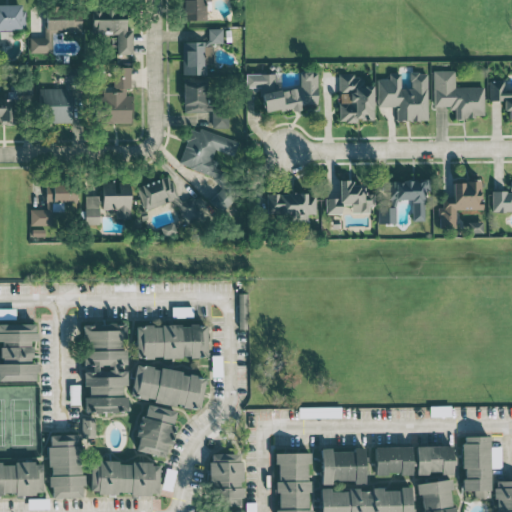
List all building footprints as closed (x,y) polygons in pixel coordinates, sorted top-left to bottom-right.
[(183,0),(183,20),(207,19),(206,0),(183,0)] [(0,4),(0,47),(4,48),(5,29),(24,29),(24,5),(0,4)] [(52,53),(52,32),(81,33),(81,9),(45,8),(44,37),(29,37),(29,52),(52,53)] [(133,53),(133,29),(126,29),(126,10),(92,10),(92,32),(117,32),(117,54),(133,53)] [(182,42),(183,75),(206,74),(206,63),(213,63),(212,44),(222,44),(222,28),(208,28),(208,42),(182,42)] [(129,123),(129,88),(131,88),(130,67),(109,67),(110,91),(102,91),(102,123),(129,123)] [(483,87),(455,87),(455,70),(432,70),(433,107),(454,107),(454,117),(484,116),(483,87)] [(317,72),(300,72),(300,88),(280,88),(280,73),(261,73),(261,110),(299,110),(299,104),(317,104),(317,72)] [(428,120),(427,72),(411,73),(411,88),(400,88),(400,73),(389,73),(389,79),(377,79),(377,106),(395,106),(396,120),(428,120)] [(372,85),(363,85),(362,75),(338,75),(339,121),(373,120),(372,85)] [(41,123),(72,122),(71,76),(64,76),(64,88),(41,88),(41,123)] [(183,112),(208,112),(208,79),(183,79),(183,112)] [(31,81),(15,80),(14,99),(30,100),(31,81)] [(511,89),(504,90),(503,80),(488,81),(489,100),(503,100),(504,110),(508,110),(508,119),(511,118),(511,89)] [(0,99),(0,124),(12,125),(13,99),(0,99)] [(228,128),(228,109),(213,109),(212,128),(228,128)] [(178,166),(228,182),(230,174),(211,168),(217,150),(234,155),(238,141),(190,126),(178,166)] [(144,210),(178,200),(170,175),(136,185),(144,210)] [(491,190),(491,211),(511,211),(511,178),(510,178),(509,191),(491,190)] [(325,213),(341,213),(340,204),(351,204),(351,212),(368,212),(368,205),(375,205),(375,194),(363,194),(363,185),(353,185),(353,180),(338,180),(338,198),(325,198),(325,213)] [(396,223),(396,199),(411,199),(411,220),(424,220),(424,190),(429,190),(429,181),(388,180),(388,207),(377,207),(377,223),(396,223)] [(129,218),(130,182),(103,181),(102,209),(115,209),(115,218),(129,218)] [(455,209),(482,209),(481,181),(452,181),(453,196),(443,197),(443,207),(439,207),(439,228),(456,228),(455,209)] [(30,225),(52,225),(52,211),(63,211),(63,202),(76,202),(76,184),(45,184),(45,209),(30,209),(30,225)] [(210,201),(221,212),(231,202),(220,191),(210,201)] [(266,194),(266,214),(289,214),(289,221),(307,220),(307,214),(316,214),(315,193),(266,194)] [(85,224),(99,224),(98,196),(84,196),(85,224)] [(178,203),(183,223),(201,218),(195,198),(178,203)] [(481,233),(481,222),(471,221),(471,233),(481,233)] [(160,227),(163,236),(176,232),(173,223),(160,227)] [(238,329),(247,328),(246,293),(237,293),(238,329)] [(190,307),(171,307),(171,316),(190,317),(190,307)] [(0,381),(37,380),(36,363),(31,363),(31,341),(36,341),(36,323),(0,323),(0,340),(0,341),(0,363),(0,381)] [(82,323),(83,386),(88,386),(88,396),(84,396),(84,412),(127,412),(127,395),(122,395),(121,385),(126,385),(126,349),(120,349),(120,339),(126,338),(125,323),(82,323)] [(206,325),(135,325),(135,358),(206,357),(206,325)] [(130,398),(200,407),(204,374),(134,366),(130,398)] [(136,451),(165,457),(167,443),(172,444),(176,425),(172,424),(175,411),(145,404),(139,436),(136,451)] [(298,407),(299,418),(341,417),(340,406),(298,407)] [(429,406),(429,416),(450,416),(450,406),(429,406)] [(95,438),(95,419),(82,419),(81,437),(95,438)] [(48,435),(50,498),(82,496),(81,434),(48,435)] [(489,436),(462,436),(462,490),(474,490),(474,497),(489,497),(489,436)] [(410,446),(374,446),(374,475),(411,474),(410,446)] [(421,480),(421,511),(452,511),(452,446),(415,446),(415,473),(441,473),(441,480),(421,480)] [(501,447),(490,447),(490,468),(501,468),(501,447)] [(364,450),(330,449),(330,448),(320,448),(320,484),(331,484),(331,481),(364,481),(364,450)] [(310,511),(311,509),(308,509),(307,463),(310,463),(310,452),(276,452),(276,510),(275,510),(274,511),(310,511)] [(241,505),(241,453),(210,454),(210,505),(241,505)] [(158,494),(159,463),(89,461),(89,493),(158,494)] [(42,463),(0,462),(0,494),(42,494),(42,463)] [(494,511),(511,511),(511,480),(494,481),(494,511)] [(319,511),(410,511),(410,487),(319,490),(319,511)]
